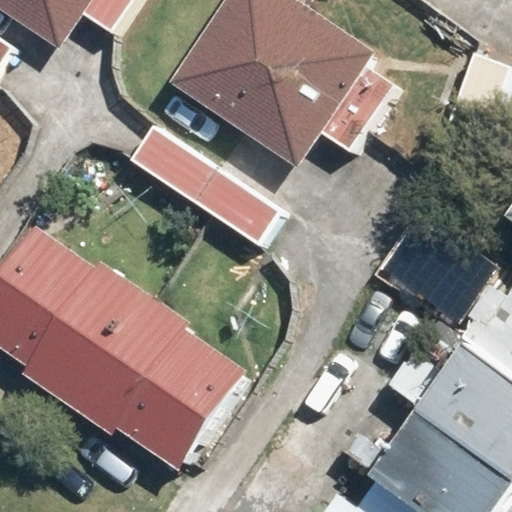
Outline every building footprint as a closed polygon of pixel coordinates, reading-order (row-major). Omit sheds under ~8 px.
[(0,0),(0,19),(66,63),(89,27),(117,45),(147,0),(0,0)] [(382,61),(289,0),(240,0),(165,115),(213,147),(224,129),(305,183),(330,145),(356,162),(400,96),(372,77),(382,61)] [(0,45),(0,85),(19,59),(0,45)] [(511,92),(511,73),(479,62),(451,139),(491,153),(511,92)] [(160,134),(134,171),(263,259),(289,221),(160,134)] [(511,234),(511,207),(499,226),(511,234)] [(46,240),(0,306),(0,362),(182,489),(255,385),(46,240)] [(511,511),(511,288),(505,284),(480,317),(488,324),(476,339),(451,320),(402,387),(440,414),(404,458),(371,435),(356,457),(392,480),(374,509),(354,496),(342,511),(511,511)]
